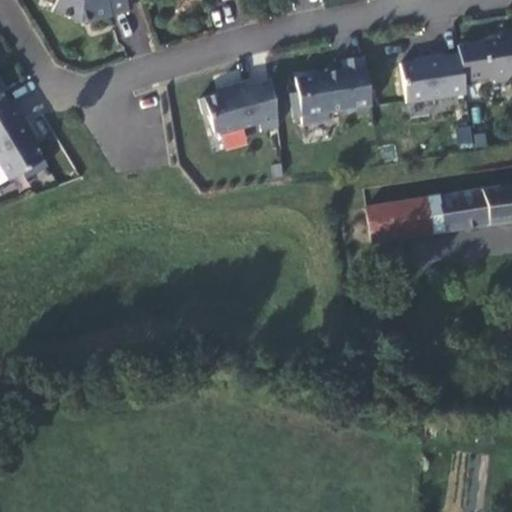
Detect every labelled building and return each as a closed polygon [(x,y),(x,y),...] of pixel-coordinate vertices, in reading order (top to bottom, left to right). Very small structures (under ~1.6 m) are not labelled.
[(148,9),(145,0),(65,0),(59,19),(85,30),(98,26),(99,30),(136,19),(134,13),(148,9)] [(511,44),(505,46),(501,50),(490,51),(494,87),(501,93),(511,92),(511,91),(511,44)] [(411,114),(472,105),(466,65),(448,68),(448,64),(432,67),(428,70),(406,74),(411,114)] [(332,121),(377,115),(369,66),(347,69),(348,78),(342,79),(342,83),(335,84),(334,80),(300,85),(302,100),(295,101),(298,126),(305,125),(306,132),(333,128),(332,121)] [(0,102),(16,93),(6,77),(3,80),(0,75),(0,102)] [(265,138),(284,133),(276,87),(255,92),(255,89),(235,93),(236,98),(203,105),(206,117),(214,125),(215,135),(224,141),(263,130),(265,138)] [(18,110),(0,119),(0,165),(2,164),(14,185),(29,176),(32,182),(52,170),(36,142),(40,140),(31,124),(27,126),(18,110)] [(373,255),(511,234),(511,196),(427,210),(428,219),(368,230),(373,255)] [(427,210),(366,219),(368,230),(428,219),(427,210)]
